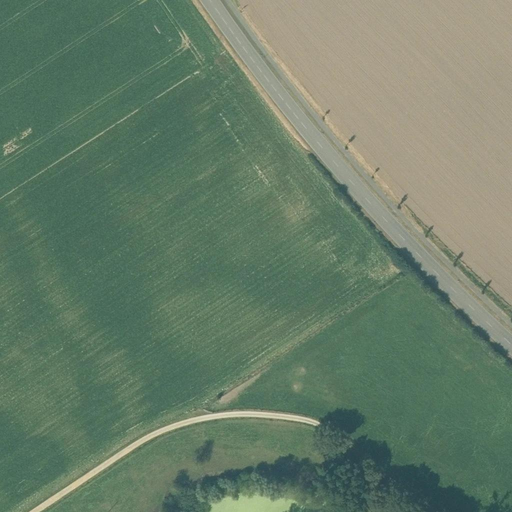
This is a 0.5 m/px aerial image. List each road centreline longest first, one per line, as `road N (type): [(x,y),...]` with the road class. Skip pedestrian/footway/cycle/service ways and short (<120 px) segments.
road 1 (track): [(442,511),(337,429),(281,414),(221,413),(124,450),(34,511)]
road 2 (primary): [(511,345),(330,158),(210,0)]
